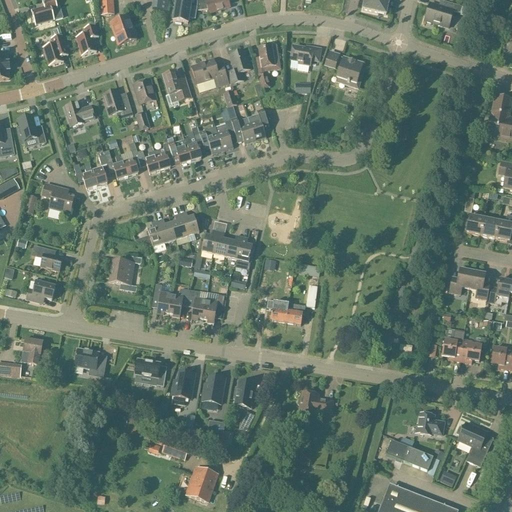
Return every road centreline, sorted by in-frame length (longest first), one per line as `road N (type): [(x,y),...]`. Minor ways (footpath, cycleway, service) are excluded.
road 1 (unclassified): [(34,90),(263,21),(309,19),(399,42)]
road 2 (unclassified): [(511,400),(237,353)]
road 3 (residential): [(216,181),(286,158),(345,162),(361,151),(399,42)]
road 4 (unclassified): [(237,353),(70,326)]
road 5 (residential): [(99,217),(216,181)]
